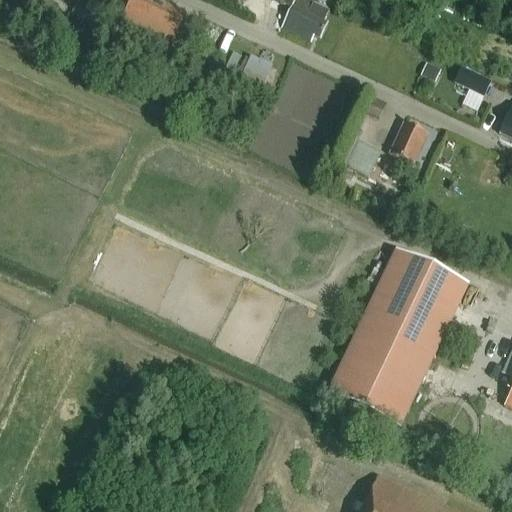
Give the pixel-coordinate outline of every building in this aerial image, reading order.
[(170,47),(185,16),(152,0),(132,0),(121,24),(170,47)] [(268,0),(290,11),(282,28),(312,43),(315,37),(321,40),(328,25),(324,23),(329,13),(302,0),(268,0)] [(174,43),(169,54),(178,58),(183,48),(174,43)] [(426,66),(421,78),(430,83),(436,71),(426,66)] [(492,85),(462,70),(454,86),(484,101),(492,85)] [(379,120),(384,109),(366,100),(361,112),(379,120)] [(511,109),(500,135),(511,140),(511,109)] [(413,168),(427,137),(404,126),(389,157),(413,168)] [(344,169),(356,142),(344,137),(333,164),(344,169)] [(356,142),(344,169),(368,180),(380,153),(356,142)] [(202,204),(211,185),(187,175),(178,194),(202,204)] [(474,214),(466,235),(487,243),(495,222),(474,214)] [(395,435),(465,291),(393,256),(323,400),(395,435)] [(511,386),(502,407),(511,411),(511,386)] [(454,511),(379,477),(362,511),(454,511)]
